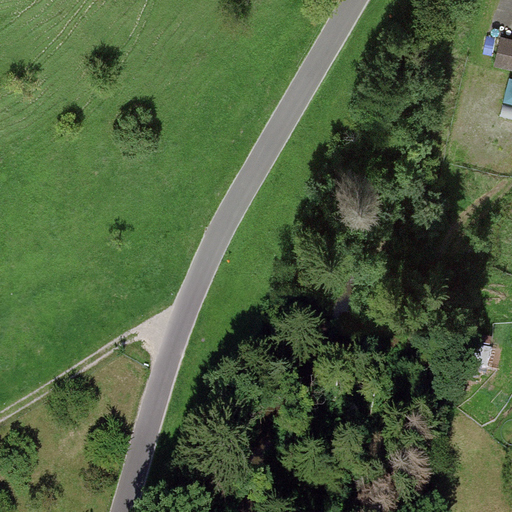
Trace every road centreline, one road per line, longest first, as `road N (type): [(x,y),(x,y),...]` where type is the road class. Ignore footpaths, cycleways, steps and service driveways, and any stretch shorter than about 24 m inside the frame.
road 1 (unclassified): [(356,0),(213,247),(123,511)]
road 2 (track): [(183,323),(126,340),(0,418)]
